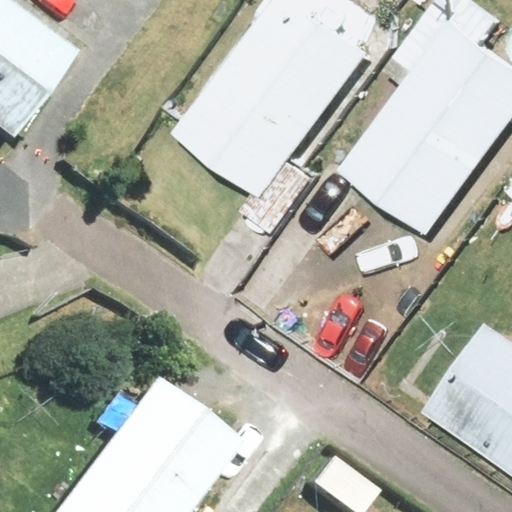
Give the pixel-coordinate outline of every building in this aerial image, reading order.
[(375,54),(304,0),(275,0),(171,133),(260,202),(375,54)] [(504,21),(475,0),(437,0),(390,65),(412,81),(343,173),(433,240),(511,134),(511,60),(488,43),(504,21)] [(0,1),(0,136),(65,52),(0,1)] [(511,327),(499,318),(433,409),(511,465),(511,327)] [(178,511),(227,444),(136,379),(39,511),(178,511)]
